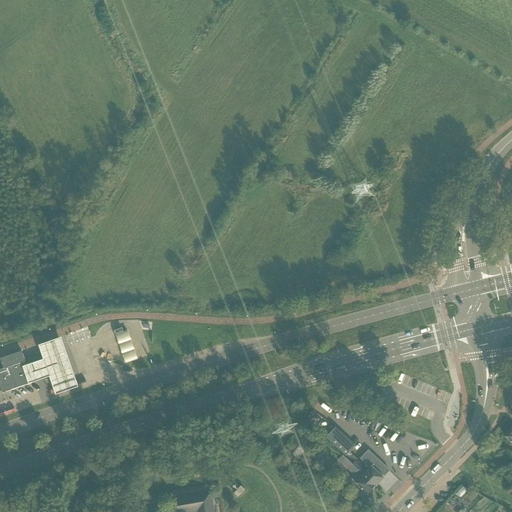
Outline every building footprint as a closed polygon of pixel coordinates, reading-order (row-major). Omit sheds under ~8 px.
[(116,332),(125,362),(137,358),(127,329),(116,332)] [(42,360),(25,366),(31,383),(48,377),(54,395),(78,387),(61,338),(38,346),(42,360)] [(3,369),(0,369),(0,387),(2,393),(15,388),(31,383),(25,366),(23,362),(25,362),(25,361),(22,354),(22,351),(0,358),(0,359),(0,360),(3,367),(3,369)] [(328,433),(324,437),(342,455),(352,464),(363,475),(375,486),(383,478),(382,478),(389,471),(368,451),(360,459),(370,467),(364,473),(360,469),(362,466),(356,460),(357,459),(350,452),(356,446),(335,426),(328,433)] [(309,427),(306,432),(313,437),(318,440),(322,435),(309,427)] [(293,441),(286,452),(298,460),(303,452),(313,437),(306,432),(301,429),(293,441)] [(342,455),(337,460),(354,475),(350,479),(353,482),(355,483),(360,488),(367,494),(375,486),(363,475),(352,464),(342,455)] [(235,492),(234,493),(234,494),(238,497),(245,490),(241,486),(235,492)] [(213,511),(210,493),(174,499),(176,511),(213,511)]
